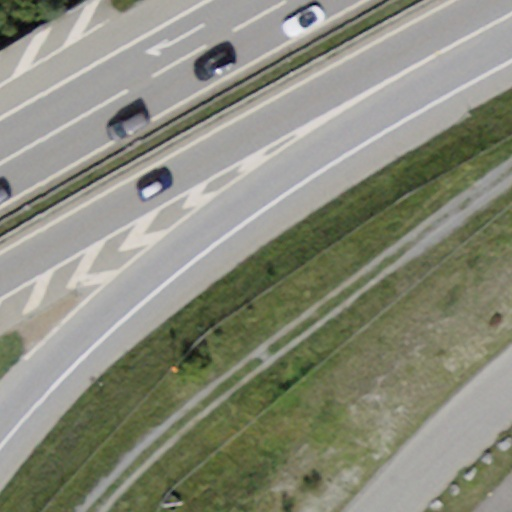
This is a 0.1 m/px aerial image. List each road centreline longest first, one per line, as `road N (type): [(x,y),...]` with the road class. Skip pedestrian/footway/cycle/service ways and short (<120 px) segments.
road 1 (motorway): [(0,425),(110,307),(239,205),(400,101),(511,41)]
road 2 (motorway): [(0,277),(496,0)]
road 3 (track): [(511,176),(166,434),(92,511)]
road 4 (motorway): [(298,0),(212,69),(0,188)]
road 5 (motorway): [(286,0),(184,37),(0,140)]
